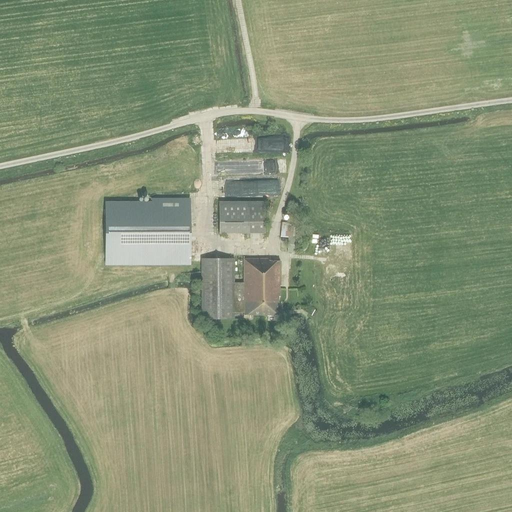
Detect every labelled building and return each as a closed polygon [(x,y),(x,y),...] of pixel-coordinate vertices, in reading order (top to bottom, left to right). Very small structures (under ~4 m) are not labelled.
[(284,153),(284,139),(254,138),(254,152),(284,153)] [(107,264),(188,264),(188,201),(153,201),(153,204),(107,204),(107,264)] [(264,203),(219,203),(219,235),(265,235),(264,203)] [(298,224),(299,212),(300,206),(290,205),(288,224),(282,223),(280,237),(281,237),(281,238),(288,238),(287,253),(296,254),(296,238),(297,239),(297,238),(298,224)] [(269,261),(269,259),(244,259),(244,283),(234,283),(234,259),(201,259),(202,319),(234,319),(234,313),(244,313),(244,315),(244,318),(250,318),(250,315),(280,315),(280,305),(278,305),(278,297),(280,297),(280,261),(269,261)]
